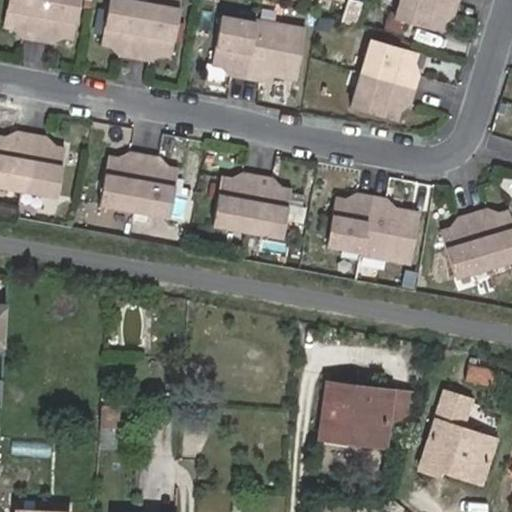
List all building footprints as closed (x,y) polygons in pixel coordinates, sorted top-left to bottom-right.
[(15,38),(32,41),(39,0),(2,0),(0,16),(0,28),(17,31),(15,38)] [(39,0),(32,41),(44,43),(46,36),(65,39),(71,0),(39,0)] [(112,54),(130,57),(139,4),(112,0),(100,0),(93,46),(113,49),(112,54)] [(139,0),(139,4),(169,9),(170,0),(139,0)] [(450,18),(454,4),(440,0),(395,0),(387,26),(434,38),(440,16),(450,18)] [(139,4),(130,57),(142,59),(143,54),(162,57),(169,9),(139,4)] [(341,5),(336,25),(349,29),(354,9),(341,5)] [(222,73),(241,76),(249,23),(210,17),(203,61),(223,65),(222,73)] [(249,23),(241,76),(256,78),(257,71),(289,75),(296,26),(250,18),(249,23)] [(353,75),(410,91),(415,74),(408,72),(412,57),(362,43),(353,75)] [(407,102),(410,91),(353,75),(344,106),(394,120),(399,100),(407,102)] [(0,187),(19,191),(28,138),(8,135),(6,144),(0,142),(0,187)] [(28,138),(19,191),(49,196),(57,153),(39,150),(41,140),(28,138)] [(92,205),(131,211),(140,159),(120,155),(119,164),(100,161),(92,205)] [(140,159),(131,211),(161,217),(168,173),(151,170),(152,160),(140,159)] [(205,223),(245,229),(254,178),(236,175),(235,184),(212,180),(205,223)] [(254,178),(245,229),(275,235),(283,192),(266,189),(267,180),(254,178)] [(22,194),(16,216),(35,221),(40,198),(22,194)] [(355,251),(367,197),(349,194),(347,204),(326,201),(318,244),(355,251)] [(355,251),(353,258),(402,268),(412,216),(383,210),(384,200),(367,197),(355,251)] [(467,209),(482,263),(511,253),(500,212),(481,218),(477,206),(467,209)] [(446,273),(482,263),(467,209),(450,214),(453,225),(435,230),(446,273)] [(498,369),(468,364),(466,379),(495,384),(498,369)] [(382,413),(384,375),(326,371),(322,417),(345,419),(344,433),(380,436),(382,413)] [(405,376),(384,375),(382,413),(400,413),(405,376)] [(470,397),(445,389),(419,465),(436,471),(438,465),(479,479),(493,437),(460,426),(470,397)] [(114,404),(100,404),(99,425),(113,425),(114,404)] [(345,419),(322,417),(321,431),(344,433),(345,419)] [(90,426),(78,425),(77,442),(89,442),(90,426)]
